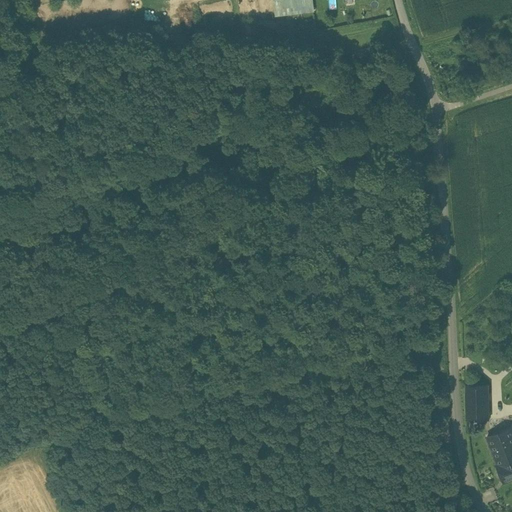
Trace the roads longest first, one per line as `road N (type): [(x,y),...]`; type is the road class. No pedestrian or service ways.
road 1 (unclassified): [(485,511),(457,412),(435,112),(399,0)]
road 2 (unknown): [(0,324),(294,182),(407,151),(436,124)]
road 3 (track): [(269,79),(71,71),(39,60),(0,0)]
road 4 (track): [(269,79),(0,186)]
road 5 (track): [(411,44),(269,79)]
